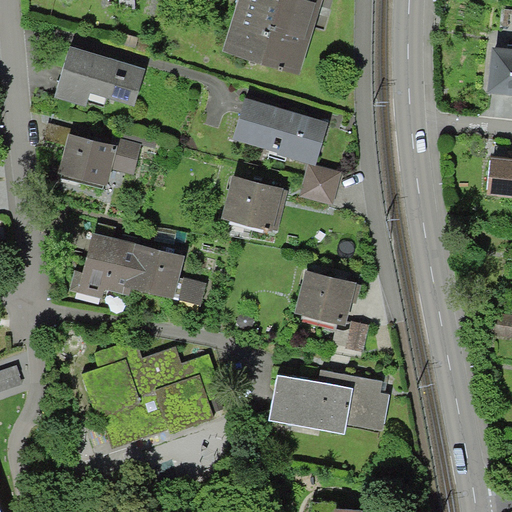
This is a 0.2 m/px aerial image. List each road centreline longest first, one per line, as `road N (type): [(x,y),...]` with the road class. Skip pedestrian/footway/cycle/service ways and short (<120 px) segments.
road 1 (secondary): [(476,502),(408,119)]
road 2 (residential): [(361,0),(369,190),(395,321)]
road 3 (residential): [(23,0),(36,312)]
road 4 (residential): [(36,312),(171,330),(267,367)]
